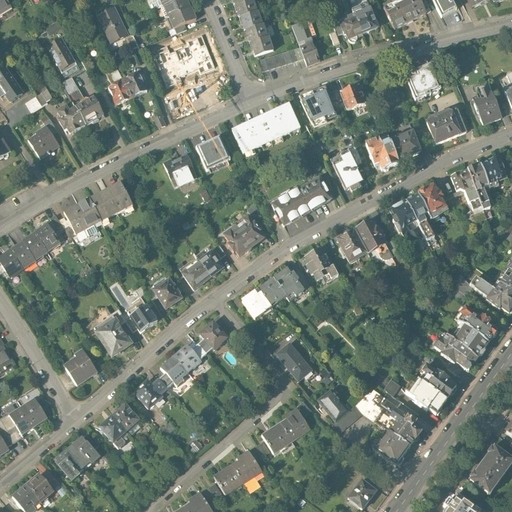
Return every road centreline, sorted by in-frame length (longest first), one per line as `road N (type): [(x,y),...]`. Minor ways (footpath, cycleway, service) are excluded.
road 1 (residential): [(212,301),(286,248),(437,165),(511,135)]
road 2 (residential): [(212,301),(276,389),(145,511)]
road 3 (residential): [(0,230),(82,178),(248,99)]
road 4 (residential): [(248,99),(511,24)]
road 5 (primary): [(511,357),(395,511)]
road 6 (residential): [(75,422),(212,301)]
road 7 (residential): [(0,305),(75,422)]
